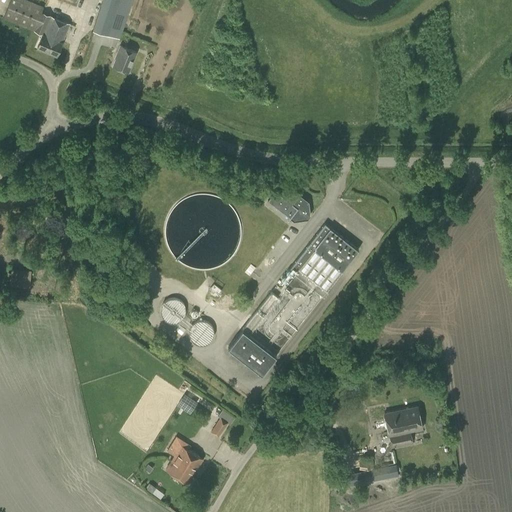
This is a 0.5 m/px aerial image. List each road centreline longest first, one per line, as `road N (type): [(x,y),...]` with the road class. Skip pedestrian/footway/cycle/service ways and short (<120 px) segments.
road 1 (unclassified): [(484,162),(276,159),(168,122),(105,117),(41,131)]
road 2 (unclassified): [(218,511),(270,419),(349,336),(484,162)]
road 3 (unknown): [(223,320),(312,213),(343,160)]
